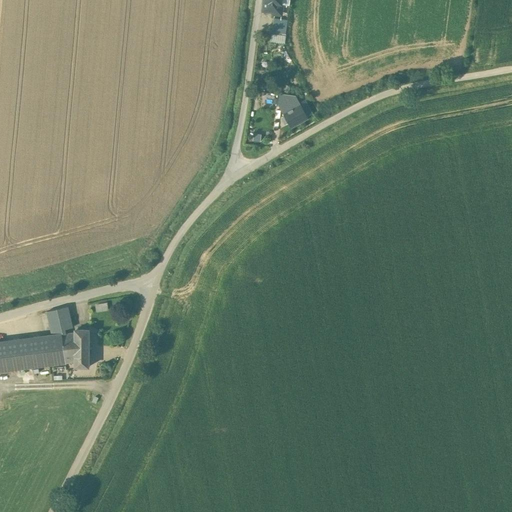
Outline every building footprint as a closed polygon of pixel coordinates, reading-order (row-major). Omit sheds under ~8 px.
[(264,0),(263,9),(280,12),(281,0),(264,0)] [(282,38),(283,21),(271,20),(269,37),(282,38)] [(304,116),(309,113),(301,100),(296,104),(304,116)] [(296,104),(294,101),(277,111),(288,129),(305,119),(304,116),(296,104)] [(107,300),(95,304),(98,313),(110,309),(107,300)] [(54,333),(0,338),(0,371),(73,361),(73,369),(89,368),(90,326),(76,326),(68,305),(50,309),(54,333)]
